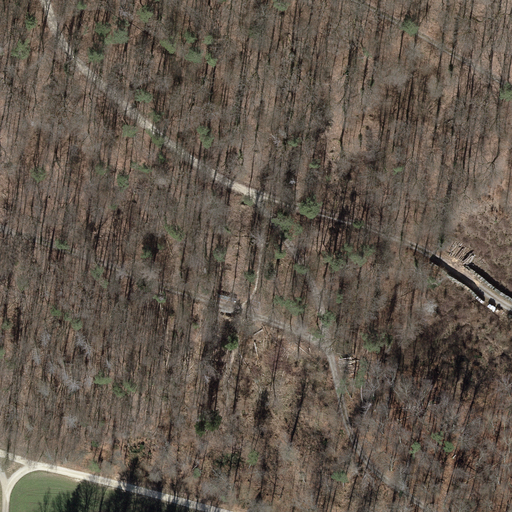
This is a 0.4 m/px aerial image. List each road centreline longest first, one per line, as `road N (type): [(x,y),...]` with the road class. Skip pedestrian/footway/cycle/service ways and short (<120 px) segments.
road 1 (track): [(39,0),(69,64),(174,149),(283,204)]
road 2 (track): [(223,302),(328,350),(352,449),(433,511)]
road 3 (track): [(283,204),(351,221),(442,262),(511,306)]
road 4 (track): [(0,226),(223,302)]
road 5 (track): [(511,88),(356,0)]
road 6 (track): [(43,466),(215,511)]
road 7 (track): [(328,350),(283,204)]
